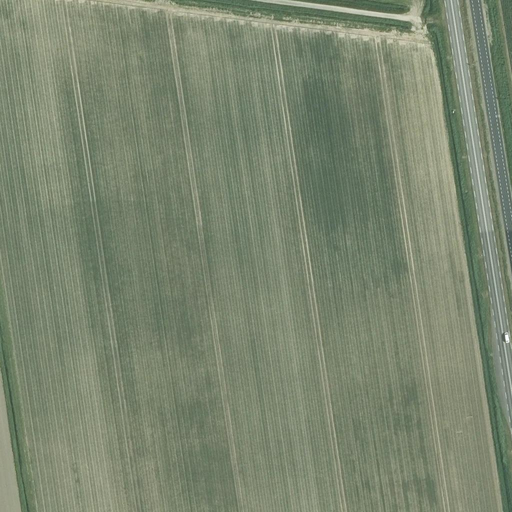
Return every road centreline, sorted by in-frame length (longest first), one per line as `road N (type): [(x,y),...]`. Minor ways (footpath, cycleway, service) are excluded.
road 1 (primary): [(511,393),(450,0)]
road 2 (unclassified): [(511,238),(475,0)]
road 3 (track): [(418,20),(263,0)]
